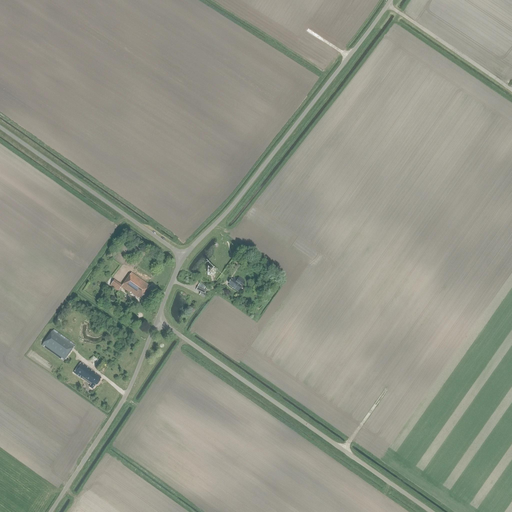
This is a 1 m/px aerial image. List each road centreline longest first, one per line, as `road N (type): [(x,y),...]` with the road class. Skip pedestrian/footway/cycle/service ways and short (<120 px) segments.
road 1 (unclassified): [(430,511),(157,319)]
road 2 (unclassified): [(183,257),(390,0)]
road 3 (unclassified): [(183,257),(0,127)]
road 4 (unclassified): [(50,511),(120,405),(157,319)]
road 5 (track): [(387,5),(511,91)]
